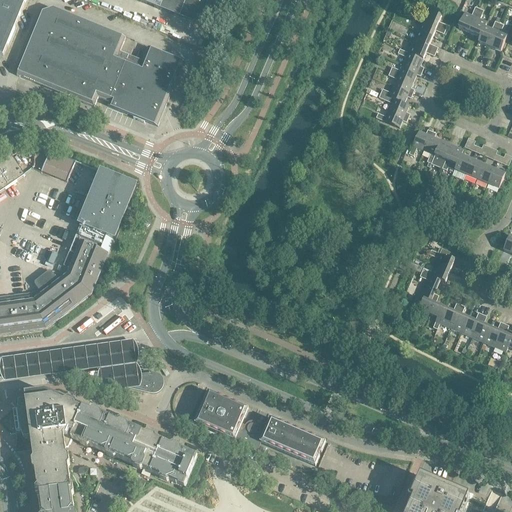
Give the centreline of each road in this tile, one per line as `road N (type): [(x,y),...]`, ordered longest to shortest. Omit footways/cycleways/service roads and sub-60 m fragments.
road 1 (secondary): [(176,201),(153,297),(155,323),(170,345),(342,421),(449,442)]
road 2 (secondary): [(449,442),(195,328),(178,307),(175,286),(196,205)]
road 3 (unclassified): [(363,511),(154,423)]
road 4 (residential): [(511,85),(445,57),(423,107),(489,136)]
road 5 (residential): [(511,490),(427,455),(325,430)]
road 6 (tertiary): [(213,164),(296,0)]
road 7 (secondary): [(173,160),(55,118),(0,123)]
road 8 (tertiary): [(280,0),(236,101),(193,153)]
road 9 (secondary): [(0,138),(68,135),(165,180)]
road 10 (residential): [(177,378),(201,376),(325,430)]
